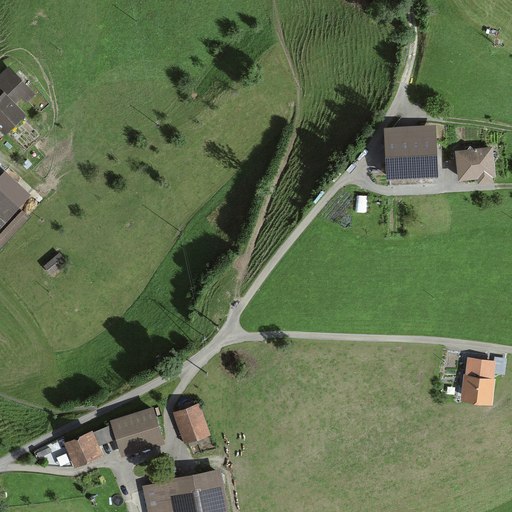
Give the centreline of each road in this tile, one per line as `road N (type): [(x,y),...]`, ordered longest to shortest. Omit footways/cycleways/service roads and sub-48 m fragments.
road 1 (residential): [(0,464),(229,340)]
road 2 (track): [(392,111),(511,128)]
